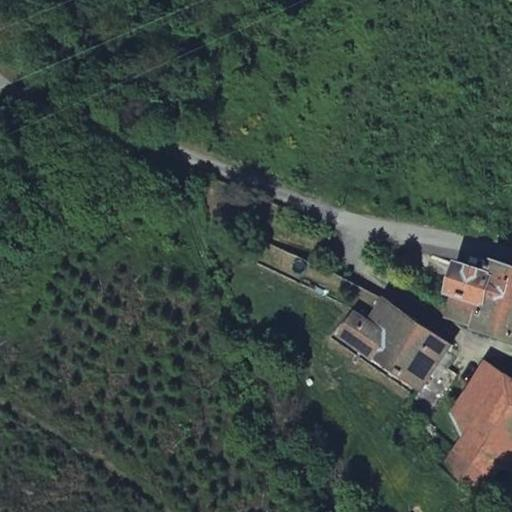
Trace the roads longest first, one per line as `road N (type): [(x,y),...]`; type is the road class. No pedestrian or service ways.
road 1 (unclassified): [(0,84),(60,116),(511,261)]
road 2 (track): [(60,116),(93,143),(176,186),(272,419),(334,511)]
road 3 (track): [(163,511),(55,422),(0,400)]
